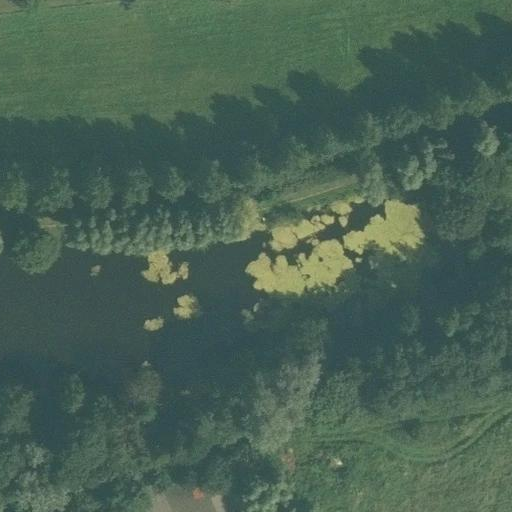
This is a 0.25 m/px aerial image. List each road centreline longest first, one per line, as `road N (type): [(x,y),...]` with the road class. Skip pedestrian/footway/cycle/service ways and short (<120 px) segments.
road 1 (track): [(216,442),(429,420),(511,398)]
road 2 (unclassified): [(0,489),(216,442)]
